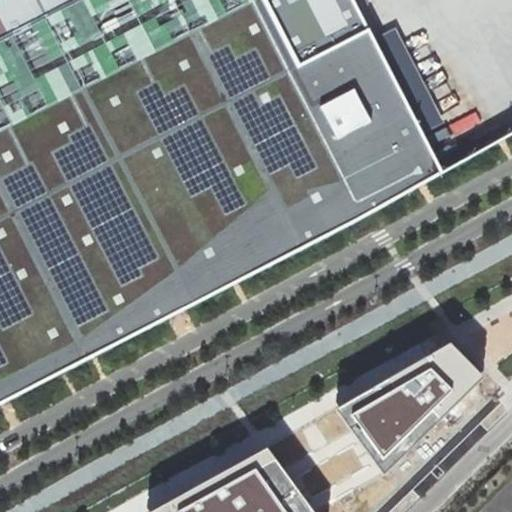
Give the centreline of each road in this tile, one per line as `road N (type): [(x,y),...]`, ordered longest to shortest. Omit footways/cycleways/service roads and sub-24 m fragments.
road 1 (unclassified): [(0,488),(511,207)]
road 2 (unclassified): [(511,166),(0,444)]
road 3 (unclassified): [(414,511),(511,415)]
